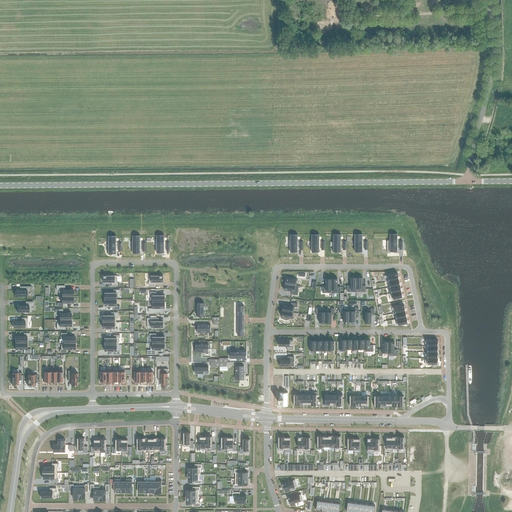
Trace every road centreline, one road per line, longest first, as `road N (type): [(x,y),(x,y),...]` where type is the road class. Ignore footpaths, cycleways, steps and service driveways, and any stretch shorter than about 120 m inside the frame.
road 1 (tertiary): [(465,182),(0,186)]
road 2 (residential): [(175,393),(172,263),(95,263),(91,394)]
road 3 (residential): [(422,331),(404,267),(278,266),(267,332)]
road 4 (residential): [(26,505),(35,449),(53,429),(175,422)]
road 5 (residential): [(91,394),(3,393),(1,283)]
road 6 (unclassified): [(465,182),(491,63),(490,0)]
road 7 (tertiary): [(265,418),(447,425)]
road 8 (residential): [(422,331),(267,332)]
road 9 (residential): [(26,505),(175,505)]
